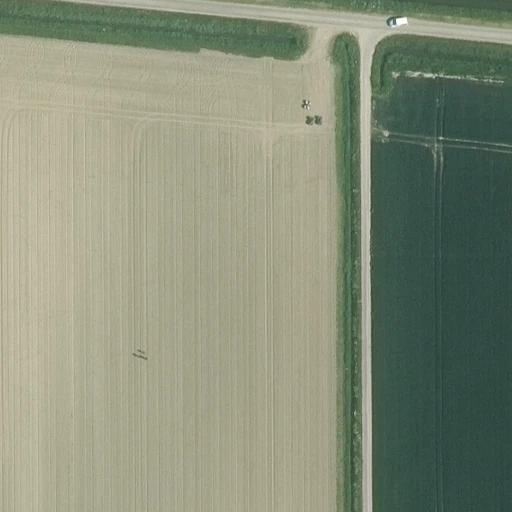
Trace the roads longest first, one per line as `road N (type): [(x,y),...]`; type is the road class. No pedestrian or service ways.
road 1 (track): [(365,511),(364,22)]
road 2 (unclassified): [(511,37),(118,0)]
